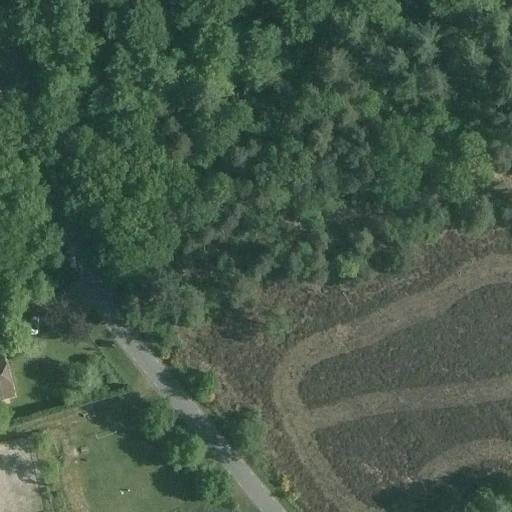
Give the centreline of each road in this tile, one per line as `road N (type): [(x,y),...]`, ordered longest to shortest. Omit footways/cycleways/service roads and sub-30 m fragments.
road 1 (unclassified): [(271,511),(96,291),(12,76)]
road 2 (tertiary): [(12,76),(284,0)]
